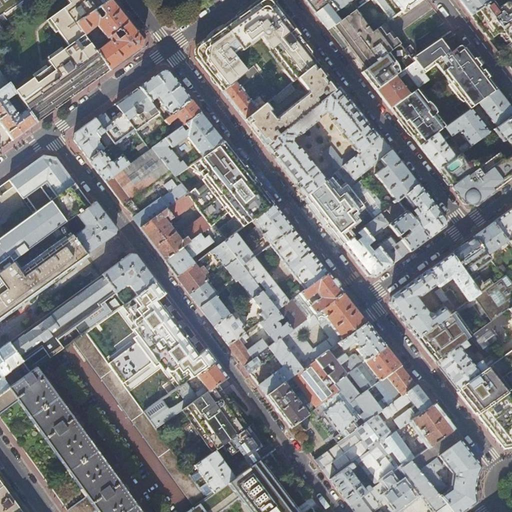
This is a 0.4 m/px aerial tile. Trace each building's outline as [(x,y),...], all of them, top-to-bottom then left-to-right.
[(0,0),(0,16),(2,15),(6,21),(36,0),(5,0),(5,1),(4,0),(0,0)] [(109,0),(67,0),(69,3),(64,7),(69,14),(65,16),(62,13),(51,20),(68,45),(46,61),(49,65),(14,90),(16,94),(27,109),(36,123),(110,71),(96,51),(84,35),(76,23),(109,0)] [(120,12),(110,0),(109,0),(76,23),(84,35),(97,26),(106,38),(108,37),(128,22),(120,12)] [(258,2),(247,10),(247,11),(254,6),(256,10),(261,6),(268,8),(271,11),(276,7),(284,17),(285,16),(281,10),(275,2),(261,0),(258,2)] [(304,0),(315,14),(331,2),(329,0),(304,0)] [(334,0),(331,2),(315,14),(320,20),(327,30),(332,27),(340,21),(334,13),(352,0),(334,0)] [(365,0),(367,2),(369,0),(375,0),(390,19),(390,20),(396,16),(383,0),(392,0),(402,11),(417,0),(365,0)] [(458,0),(462,5),(471,16),(491,1),(489,0),(458,0)] [(511,43),(511,42),(511,0),(493,0),(491,1),(471,16),(489,41),(497,35),(500,36),(501,38),(505,43),(509,41),(511,43)] [(235,81),(246,72),(233,57),(241,51),(242,52),(260,37),(278,60),(285,69),(282,72),(292,84),(296,80),(316,64),(310,56),(308,53),(312,50),(285,16),(284,17),(276,7),(271,11),(268,8),(261,6),(256,10),(254,6),(247,11),(247,10),(235,19),(236,20),(225,28),(224,27),(208,39),(206,40),(208,43),(205,45),(204,51),(206,54),(199,60),(197,62),(218,89),(221,92),(221,93),(235,82),(235,81)] [(340,21),(332,27),(347,47),(360,39),(360,40),(372,32),(355,10),(340,21)] [(143,40),(128,22),(108,37),(110,40),(96,51),(110,71),(124,61),(126,59),(142,47),(142,44),(143,40)] [(372,33),(372,32),(360,40),(349,48),(366,70),(382,59),(390,53),(401,45),(385,24),(372,33)] [(194,58),(197,62),(199,60),(206,54),(204,51),(205,45),(208,43),(206,40),(208,39),(207,38),(197,45),(198,47),(195,58),(194,58)] [(418,55),(411,59),(414,63),(423,74),(435,65),(470,109),(477,104),(496,90),(481,71),(466,52),(463,48),(462,49),(460,46),(458,46),(449,53),(439,40),(418,55)] [(366,70),(361,73),(370,84),(375,91),(394,77),(397,75),(414,63),(411,59),(405,51),(401,45),(390,53),(398,64),(390,70),(385,63),(387,62),(385,59),(383,61),(382,59),(366,70)] [(410,46),(405,51),(411,59),(418,55),(410,46)] [(285,69),(278,60),(275,62),(282,72),(285,69)] [(394,77),(375,91),(389,109),(411,93),(428,81),(423,74),(414,63),(397,75),(400,79),(406,74),(415,85),(411,88),(411,89),(406,92),(394,77)] [(259,110),(244,122),(255,135),(264,147),(336,90),(316,64),(296,80),(307,94),(275,120),(270,113),(272,111),(266,104),(259,110)] [(253,67),(246,72),(235,81),(235,82),(221,93),(233,107),(244,122),(259,110),(253,102),(252,103),(239,87),(257,72),(253,67)] [(16,94),(14,90),(0,70),(0,122),(13,141),(36,123),(27,109),(19,114),(17,114),(15,111),(17,110),(15,107),(13,108),(8,100),(16,94)] [(169,117),(190,101),(180,88),(168,73),(160,71),(139,87),(140,89),(150,102),(156,99),(169,117)] [(267,84),(260,76),(256,80),(263,88),(267,84)] [(295,91),(290,85),(276,96),(272,99),(277,105),(295,91)] [(330,176),(336,171),(377,138),(338,88),(336,90),(264,147),(283,171),(304,197),(326,180),(330,176)] [(120,112),(132,128),(157,110),(150,102),(140,89),(129,97),(127,95),(125,97),(115,105),(120,112)] [(477,104),(496,128),(511,115),(511,111),(505,102),(496,90),(477,104)] [(441,130),(411,93),(389,109),(419,146),(437,133),(441,130)] [(176,119),(182,126),(184,125),(200,113),(196,108),(190,101),(169,117),(164,120),(164,121),(168,125),(176,119)] [(459,149),(461,153),(489,133),(470,109),(444,128),(450,137),(457,131),(460,132),(467,142),(459,149)] [(114,146),(134,131),(132,128),(120,112),(110,120),(104,112),(94,120),(112,143),(113,145),(114,146)] [(183,132),(179,128),(173,132),(152,148),(160,158),(164,156),(169,162),(165,165),(170,171),(174,177),(187,168),(182,162),(180,163),(176,159),(177,158),(171,150),(170,151),(167,147),(169,146),(171,148),(173,148),(186,138),(201,157),(202,157),(223,142),(214,131),(200,113),(184,125),(187,129),(183,132)] [(511,154),(511,115),(496,128),(492,130),(504,145),(505,146),(509,143),(511,147),(511,151),(510,149),(508,151),(511,154)] [(112,143),(94,120),(85,126),(74,134),(73,141),(88,161),(102,151),(103,150),(98,143),(98,141),(97,138),(99,137),(107,147),(112,143)] [(428,158),(437,170),(454,158),(437,133),(419,146),(428,158)] [(380,136),(377,138),(336,171),(341,178),(347,173),(353,181),(379,160),(382,163),(377,167),(380,170),(374,175),(379,181),(376,183),(378,185),(380,183),(394,200),(391,202),(393,204),(397,201),(403,196),(417,185),(411,176),(395,156),(390,150),(391,150),(380,136)] [(231,152),(223,142),(202,157),(207,164),(210,164),(217,172),(220,170),(236,159),(231,152)] [(113,145),(112,143),(107,147),(115,156),(119,153),(114,146),(113,145)] [(160,158),(152,148),(149,150),(128,165),(105,182),(115,195),(123,205),(170,171),(165,165),(160,158)] [(105,182),(128,165),(122,157),(121,156),(112,163),(109,162),(109,161),(111,159),(109,156),(107,157),(102,151),(88,161),(96,171),(105,183),(105,182)] [(466,164),(459,154),(454,158),(437,170),(451,187),(462,202),(475,204),(511,176),(511,154),(504,160),(498,152),(482,165),(477,164),(474,161),(472,162),(471,160),(466,164)] [(8,181),(13,187),(22,200),(25,197),(36,213),(52,234),(64,225),(76,216),(90,206),(90,205),(54,158),(43,156),(35,161),(8,181)] [(243,168),(236,159),(220,170),(223,174),(221,176),(229,186),(235,181),(242,190),(237,194),(241,200),(237,203),(245,212),(253,206),(258,213),(256,215),(257,217),(273,205),(243,168)] [(220,170),(217,172),(214,175),(217,179),(221,176),(223,174),(220,170)] [(170,171),(123,205),(123,206),(124,207),(125,208),(126,209),(127,208),(131,215),(132,214),(134,217),(135,218),(133,219),(140,229),(186,195),(186,196),(188,194),(184,190),(174,177),(170,171)] [(326,180),(304,197),(316,212),(348,187),(341,178),(336,171),(330,176),(334,181),(330,185),(326,180)] [(188,194),(186,196),(193,204),(197,209),(225,188),(217,179),(214,175),(193,190),(188,194)] [(0,196),(13,187),(8,181),(0,186),(0,196)] [(350,189),(358,199),(374,220),(380,215),(382,213),(358,182),(350,189)] [(445,220),(417,185),(403,196),(406,201),(404,202),(407,205),(409,204),(417,214),(411,219),(427,239),(444,227),(445,220)] [(190,186),(184,190),(188,194),(193,190),(190,186)] [(186,195),(140,229),(152,245),(164,260),(200,235),(204,232),(210,227),(204,218),(181,235),(184,240),(181,242),(163,218),(167,216),(170,220),(172,219),(172,220),(193,204),(186,196),(186,195)] [(358,219),(336,237),(342,245),(351,238),(357,233),(363,228),(374,220),(358,199),(348,207),(358,219)] [(409,252),(427,239),(411,219),(397,201),(393,204),(386,210),(390,215),(398,210),(401,215),(388,225),(397,236),(398,236),(399,234),(406,229),(409,233),(402,238),(401,239),(400,240),(409,252)] [(95,202),(90,205),(90,206),(76,216),(83,226),(83,229),(72,237),(86,255),(114,235),(115,230),(106,217),(95,202)] [(199,212),(204,218),(210,227),(213,225),(225,241),(233,234),(225,225),(241,213),(237,207),(220,219),(210,205),(199,212)] [(283,219),(273,205),(257,217),(251,222),(255,227),(250,231),(257,240),(263,236),(264,239),(262,240),(264,243),(261,245),(260,244),(258,245),(259,247),(250,254),(234,234),(233,234),(225,241),(223,242),(236,259),(241,266),(253,257),(265,248),(291,229),(283,219)] [(507,242),(511,248),(511,209),(511,208),(501,216),(492,223),(507,242)] [(0,272),(52,234),(36,213),(3,236),(0,231),(0,272)] [(380,215),(374,220),(363,228),(371,238),(388,225),(380,215)] [(487,256),(507,242),(492,223),(479,232),(472,237),(487,256)] [(64,225),(52,234),(0,272),(0,317),(86,255),(72,237),(64,225)] [(200,235),(164,260),(171,270),(176,276),(194,264),(190,259),(212,242),(216,247),(223,242),(225,241),(213,225),(210,227),(204,232),(208,236),(203,239),(200,235)] [(351,238),(342,245),(355,262),(367,277),(374,278),(392,264),(379,248),(373,253),(368,247),(374,242),(373,241),(371,238),(363,228),(357,233),(360,238),(355,242),(351,238)] [(309,252),(291,229),(265,248),(270,255),(275,252),(304,290),(326,273),(309,252)] [(380,236),(373,241),(374,242),(378,248),(385,242),(380,236)] [(478,294),(493,284),(489,279),(483,284),(478,277),(480,268),(490,260),(487,256),(472,237),(459,247),(450,254),(478,294)] [(379,248),(392,264),(409,252),(400,240),(394,245),(389,239),(385,242),(378,248),(379,248)] [(236,259),(223,242),(216,247),(208,253),(211,255),(214,253),(222,264),(217,268),(220,271),(225,267),(236,259)] [(144,268),(134,254),(130,254),(101,275),(115,293),(124,286),(129,286),(136,296),(155,282),(144,268)] [(468,302),(478,294),(450,254),(427,270),(436,284),(438,287),(452,278),(468,302)] [(253,257),(241,266),(246,273),(255,284),(258,282),(264,290),(262,292),(276,310),(288,302),(253,257)] [(225,267),(235,281),(237,280),(246,273),(241,266),(236,259),(225,267)] [(194,264),(176,276),(183,286),(189,294),(207,280),(211,277),(202,265),(199,268),(195,263),(194,264)] [(436,284),(427,270),(390,297),(389,305),(402,322),(416,339),(423,334),(449,316),(443,307),(432,315),(426,313),(416,299),(436,284)] [(255,284),(246,273),(237,280),(247,293),(251,299),(261,292),(255,284)] [(335,284),(326,273),(304,290),(288,302),(276,310),(291,330),(309,317),(311,315),(315,313),(319,310),(342,293),(335,284)] [(115,293),(101,275),(99,277),(112,295),(115,293)] [(12,349),(22,363),(42,349),(49,359),(61,350),(55,341),(74,327),(81,336),(85,333),(111,314),(103,302),(112,295),(99,277),(35,322),(31,326),(24,331),(28,337),(12,349)] [(207,280),(189,294),(195,301),(200,308),(215,296),(218,294),(207,280)] [(447,300),(443,294),(439,289),(435,292),(443,304),(447,300)] [(455,311),(462,306),(450,289),(443,294),(447,300),(455,311)] [(262,321),(276,310),(262,292),(261,292),(251,299),(261,311),(257,315),(262,321)] [(355,309),(342,293),(319,310),(326,320),(316,328),(321,334),(323,335),(332,328),(337,334),(327,342),(324,341),(304,356),(291,339),(307,328),(309,331),(316,325),(309,317),(291,330),(268,347),(243,366),(249,373),(252,371),(254,374),(257,371),(255,369),(274,355),(276,358),(275,360),(277,362),(278,361),(283,367),(274,373),(272,372),(270,373),(271,375),(258,385),(266,396),(315,360),(327,351),(330,348),(365,323),(355,309)] [(215,296),(200,308),(208,318),(214,327),(230,315),(215,296)] [(454,312),(455,311),(447,300),(443,304),(442,304),(443,307),(449,316),(454,312)] [(165,395),(166,397),(188,381),(180,371),(189,364),(197,374),(211,364),(200,350),(186,331),(180,336),(177,338),(171,331),(172,330),(149,301),(114,327),(125,342),(126,341),(166,395),(165,395)] [(502,313),(509,322),(511,319),(511,317),(507,310),(502,313)] [(471,336),(454,312),(449,316),(423,334),(441,358),(466,340),(471,336)] [(446,376),(456,389),(488,367),(483,360),(480,362),(479,361),(477,360),(474,362),(464,348),(469,345),(475,353),(480,350),(485,355),(503,343),(505,331),(501,326),(503,325),(504,327),(509,323),(509,322),(502,313),(471,336),(466,340),(441,358),(434,362),(446,376)] [(230,315),(214,327),(222,337),(228,346),(244,333),(241,329),(244,327),(236,318),(234,319),(230,315)] [(376,337),(365,323),(330,348),(333,351),(340,346),(342,350),(351,344),(352,343),(353,343),(354,343),(355,344),(358,347),(355,349),(360,354),(357,356),(356,354),(352,354),(347,359),(343,354),(335,360),(327,351),(315,360),(322,369),(328,365),(329,366),(328,367),(330,370),(331,369),(333,371),(327,375),(334,384),(346,374),(339,365),(343,361),(351,371),(384,346),(376,337)] [(174,328),(172,330),(171,331),(177,338),(180,336),(174,328)] [(24,331),(8,343),(12,349),(28,337),(24,331)] [(85,333),(81,336),(73,342),(193,507),(206,498),(155,429),(144,413),(85,333)] [(244,333),(228,346),(237,357),(243,366),(268,347),(262,339),(247,350),(243,345),(247,342),(246,339),(248,337),(245,333),(244,333)] [(0,348),(0,394),(8,388),(2,380),(3,377),(22,363),(12,349),(8,343),(0,348)] [(393,358),(384,346),(351,371),(346,374),(334,384),(340,391),(350,403),(360,396),(347,379),(351,376),(364,393),(400,366),(393,358)] [(488,367),(456,389),(466,402),(476,415),(506,393),(511,389),(511,349),(496,361),(488,367)] [(316,409),(340,391),(334,384),(327,375),(322,369),(315,360),(266,396),(278,411),(290,428),(298,422),(308,414),(303,407),(311,401),(316,409)] [(166,397),(144,413),(155,429),(185,407),(217,384),(226,377),(222,371),(215,361),(211,364),(197,374),(188,381),(166,397)] [(365,423),(377,415),(381,412),(415,386),(408,377),(400,366),(364,393),(360,396),(350,403),(353,408),(357,405),(364,413),(360,416),(365,423)] [(8,388),(0,394),(0,412),(16,401),(20,406),(86,497),(67,510),(67,511),(93,511),(95,510),(96,511),(139,511),(35,369),(8,388)] [(217,384),(185,407),(218,450),(223,446),(247,429),(250,427),(217,384)] [(415,386),(381,412),(386,419),(410,401),(414,405),(394,420),(400,428),(411,420),(431,406),(424,397),(415,386)] [(316,409),(313,411),(317,417),(323,412),(339,434),(333,438),(338,444),(365,423),(360,416),(353,408),(350,403),(340,391),(316,409)] [(511,399),(506,393),(476,415),(491,434),(503,449),(506,448),(510,447),(511,446),(511,399)] [(395,432),(392,434),(384,440),(401,462),(412,455),(414,458),(451,431),(441,419),(431,406),(411,420),(419,431),(421,430),(424,434),(422,435),(427,443),(422,447),(413,435),(403,442),(395,432)] [(307,415),(298,422),(301,427),(311,420),(307,415)] [(377,415),(365,423),(379,440),(380,442),(381,443),(384,440),(392,434),(377,415)] [(338,444),(315,461),(322,470),(329,479),(351,463),(356,460),(376,486),(398,470),(399,469),(379,443),(380,442),(379,440),(365,423),(338,444)] [(247,429),(223,446),(231,456),(240,450),(245,458),(244,459),(245,460),(250,467),(258,461),(260,460),(254,452),(258,449),(258,448),(260,447),(247,429)] [(455,437),(451,431),(414,458),(411,460),(419,471),(436,458),(439,456),(459,441),(455,437)] [(470,455),(459,441),(439,456),(445,465),(452,474),(450,488),(448,489),(439,496),(451,511),(461,511),(475,503),(474,499),(473,495),(473,491),(473,487),(474,483),(475,478),(478,471),(479,468),(470,455)] [(216,451),(194,467),(213,493),(235,478),(216,451)] [(445,465),(439,456),(436,458),(442,467),(445,465)] [(436,458),(419,471),(436,493),(446,486),(435,472),(442,467),(436,458)] [(419,471),(411,460),(401,468),(403,471),(405,469),(438,509),(435,511),(434,511),(451,511),(439,496),(436,493),(419,471)] [(296,511),(258,461),(250,467),(235,478),(213,493),(206,498),(193,507),(186,511),(296,511)] [(351,463),(329,479),(339,492),(349,505),(358,498),(360,496),(361,497),(371,490),(368,486),(363,489),(349,471),(354,467),(351,463)] [(405,469),(403,471),(435,511),(438,509),(405,469)] [(403,477),(398,470),(376,486),(371,490),(361,497),(371,510),(378,505),(376,502),(382,498),(379,494),(387,488),(389,492),(383,496),(395,511),(416,497),(403,481),(397,485),(395,483),(403,477)] [(21,511),(2,485),(0,485),(0,511),(21,511)] [(446,486),(436,493),(439,496),(448,489),(446,486)] [(368,511),(358,498),(349,505),(353,511),(368,511)]
